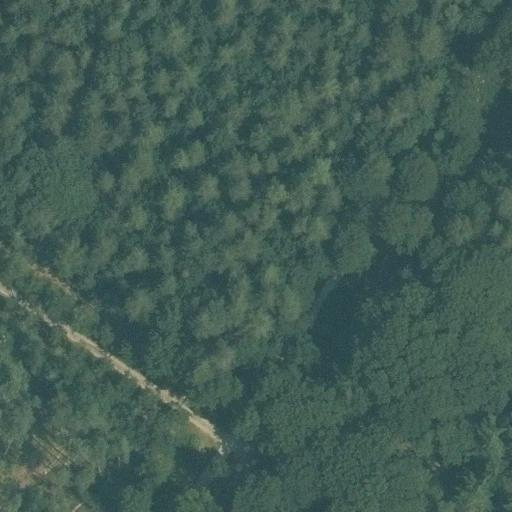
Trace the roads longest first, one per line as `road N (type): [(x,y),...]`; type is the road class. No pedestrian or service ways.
road 1 (tertiary): [(229,511),(511,99)]
road 2 (unknown): [(0,62),(328,295)]
road 3 (track): [(265,457),(0,277)]
road 4 (track): [(511,278),(265,457)]
road 5 (track): [(265,457),(309,451),(371,463),(453,511)]
